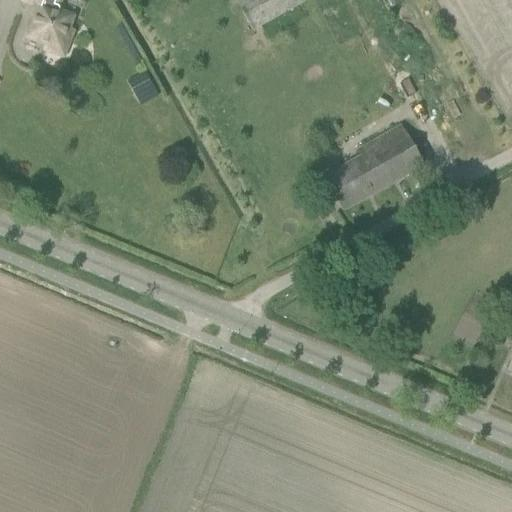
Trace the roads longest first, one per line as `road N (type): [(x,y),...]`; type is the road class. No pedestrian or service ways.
road 1 (unclassified): [(231,323),(249,302),(511,160)]
road 2 (tertiary): [(511,438),(231,323)]
road 3 (tertiary): [(231,323),(0,226)]
